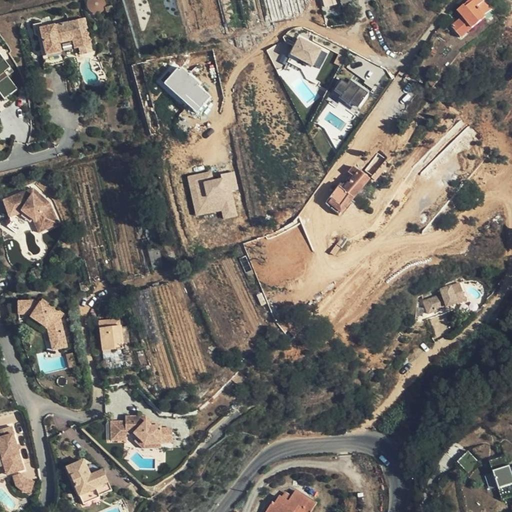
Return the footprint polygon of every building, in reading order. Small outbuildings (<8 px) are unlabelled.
[(473,28),(486,17),(485,16),(493,10),(485,0),(483,1),(482,0),(476,0),(466,7),(464,5),(458,11),(463,17),(452,26),(463,39),(465,38),(474,30),(473,28)] [(55,26),(41,30),(46,57),(61,54),(59,44),(74,40),(76,50),(91,46),(86,19),(70,23),(70,24),(55,27),(55,26)] [(46,57),(41,30),(36,31),(43,68),(63,64),(61,54),(46,57)] [(290,55),(314,68),(324,49),(300,36),(290,55)] [(9,75),(14,71),(0,51),(0,92),(4,99),(18,88),(9,75)] [(212,96),(179,67),(164,84),(197,114),(212,96)] [(334,94),(363,106),(370,91),(350,82),(349,84),(341,80),(334,94)] [(188,177),(195,216),(222,211),(223,218),(238,216),(234,190),(239,189),(236,168),(188,177)] [(355,199),(371,181),(359,171),(344,190),(340,187),(326,204),(340,216),(354,198),(355,199)] [(29,190),(24,192),(25,195),(27,194),(43,205),(40,210),(42,214),(51,211),(48,202),(29,190)] [(25,195),(24,192),(7,197),(13,215),(22,212),(32,219),(36,230),(55,224),(51,211),(42,214),(40,210),(43,205),(27,194),(25,195)] [(13,215),(7,197),(1,199),(7,217),(13,215)] [(32,219),(22,212),(19,217),(29,224),(32,219)] [(465,302),(459,284),(440,291),(441,296),(422,302),(425,311),(432,308),(433,313),(465,302)] [(36,301),(17,301),(19,313),(25,313),(32,313),(30,317),(47,325),(49,337),(64,334),(61,320),(65,314),(43,300),(41,305),(36,301)] [(19,313),(17,301),(6,306),(9,318),(19,313)] [(99,327),(112,326),(121,325),(120,317),(99,319),(99,327)] [(121,325),(112,326),(114,349),(123,348),(121,325)] [(114,349),(112,326),(99,327),(101,349),(114,349)] [(66,346),(64,334),(49,337),(52,349),(66,346)] [(131,366),(130,354),(121,355),(122,367),(131,366)] [(160,430),(154,430),(147,430),(142,425),(143,418),(123,418),(123,422),(123,438),(131,438),(133,440),(140,447),(155,447),(170,447),(170,435),(160,435),(160,430)] [(147,430),(154,430),(143,418),(142,425),(147,430)] [(123,438),(123,422),(108,422),(108,443),(123,443),(123,438)] [(0,428),(0,438),(11,435),(14,435),(11,426),(0,428)] [(11,435),(0,438),(0,459),(2,468),(8,466),(11,474),(22,471),(11,435)] [(155,453),(155,447),(140,447),(133,440),(131,443),(140,453),(155,453)] [(65,468),(75,497),(93,491),(96,498),(107,493),(99,471),(86,476),(81,462),(65,468)] [(511,472),(510,465),(493,470),(498,488),(511,484),(511,472)] [(19,494),(35,490),(32,479),(27,480),(25,471),(14,474),(19,494)] [(289,498),(297,487),(290,482),(282,493),(289,498)] [(292,511),(293,511),(292,511),(308,511),(316,501),(297,487),(289,498),(282,493),(279,491),(275,497),(273,496),(263,511),(264,511),(292,511)] [(93,491),(75,497),(79,506),(96,500),(96,498),(93,491)]
